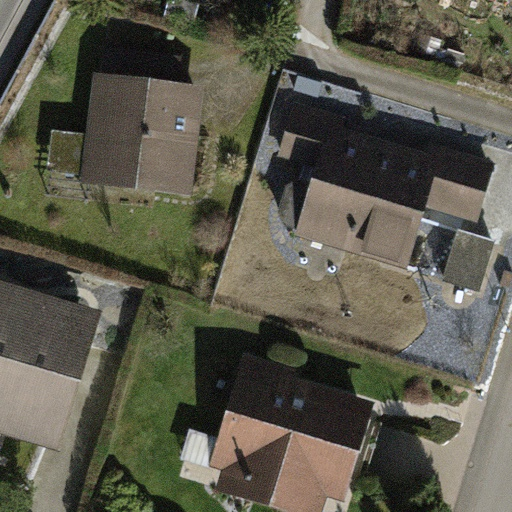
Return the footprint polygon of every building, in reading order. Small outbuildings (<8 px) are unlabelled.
[(101,75),(94,75),(87,138),(52,134),(47,174),(81,178),(80,186),(193,198),(201,125),(205,89),(179,87),(183,56),(104,48),(101,75)] [(317,169),(296,236),(409,272),(428,212),(478,227),(498,166),(431,145),(428,154),(377,138),(342,127),(345,119),(299,104),(282,158),(317,169)] [(498,243),(459,232),(444,284),(483,295),(498,243)] [(100,318),(0,287),(0,435),(58,453),(100,318)] [(297,371),(245,355),(209,473),(219,476),(214,492),(281,511),(320,511),(325,496),(344,502),(374,406),(294,382),(297,371)]
